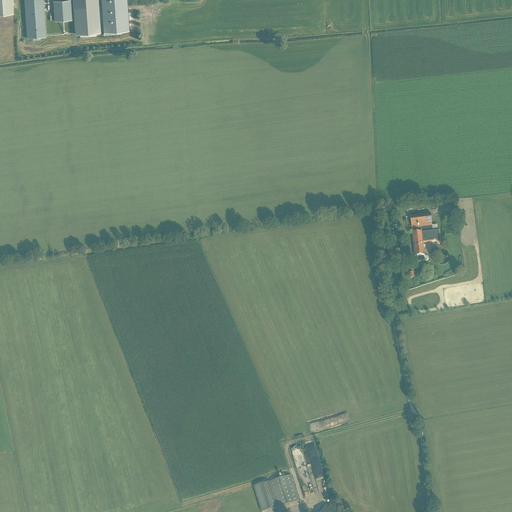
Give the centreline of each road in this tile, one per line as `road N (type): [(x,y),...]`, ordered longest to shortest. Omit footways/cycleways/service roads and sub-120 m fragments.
road 1 (track): [(430,511),(384,267),(404,257)]
road 2 (track): [(412,410),(290,442),(291,467)]
